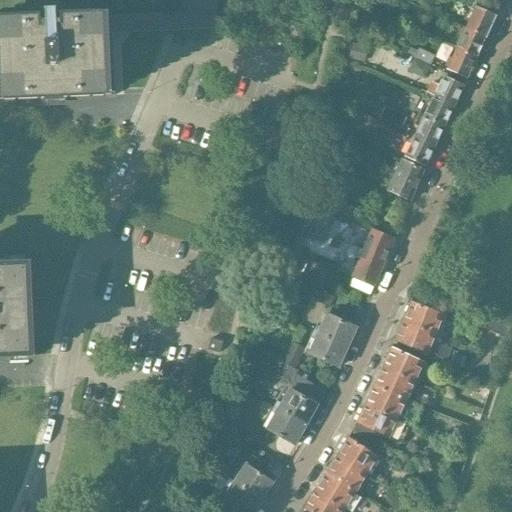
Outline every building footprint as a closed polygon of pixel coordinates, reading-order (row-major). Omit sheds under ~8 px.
[(180,0),(178,15),(111,17),(111,11),(60,13),(55,14),(55,9),(44,10),(44,14),(40,14),(2,15),(3,28),(0,28),(0,88),(5,88),(6,100),(101,97),(100,84),(114,83),(112,32),(211,28),(216,0),(180,0)] [(495,17),(475,8),(465,29),(485,38),(495,17)] [(248,35),(251,24),(242,22),(239,32),(248,35)] [(293,39),(301,35),(297,25),(289,29),(293,39)] [(485,38),(465,29),(456,49),(476,58),(485,38)] [(443,46),(439,64),(448,66),(453,48),(443,46)] [(476,58),(456,49),(447,70),(466,79),(476,58)] [(419,51),(415,59),(429,65),(433,58),(419,51)] [(430,83),(426,92),(434,96),(433,97),(453,107),(463,87),(443,77),(438,86),(430,83)] [(430,104),(424,117),(443,127),(449,114),(453,107),(433,97),(430,104)] [(385,108),(379,119),(400,129),(405,117),(385,108)] [(374,129),(378,122),(367,116),(363,124),(374,129)] [(422,121),(414,137),(434,146),(441,130),(443,127),(424,117),(422,121)] [(378,122),(374,129),(403,142),(407,135),(378,122)] [(370,142),(349,132),(347,137),(367,146),(370,142)] [(434,146),(414,137),(404,157),(424,166),(434,146)] [(423,171),(401,161),(387,191),(409,201),(423,171)] [(371,230),(357,263),(357,264),(352,277),(373,286),(379,272),(393,239),(371,230)] [(0,354),(30,353),(26,264),(0,265),(0,354)] [(320,292),(315,301),(329,308),(333,298),(320,292)] [(434,300),(422,295),(420,301),(432,306),(434,300)] [(442,315),(410,302),(403,319),(394,341),(426,354),(446,362),(450,350),(431,342),(442,315)] [(356,328),(326,314),(317,334),(347,348),(356,328)] [(347,348),(317,334),(308,354),(338,367),(347,348)] [(219,353),(222,342),(210,339),(207,350),(219,353)] [(291,343),(281,363),(294,369),(304,349),(291,343)] [(390,348),(382,367),(413,382),(422,363),(390,348)] [(382,367),(373,386),(405,400),(413,382),(382,367)] [(262,395),(273,401),(279,390),(268,384),(262,395)] [(373,386),(364,404),(396,419),(405,400),(373,386)] [(317,406),(289,390),(278,410),(306,425),(310,418),(312,419),(317,410),(315,409),(317,406)] [(387,438),(396,419),(364,404),(355,424),(387,438)] [(306,425),(278,410),(267,429),(295,445),(297,442),(298,443),(304,434),(302,433),(306,425)] [(347,438),(336,456),(365,475),(377,457),(347,438)] [(239,449),(221,476),(233,484),(260,502),(273,482),(261,475),(255,471),(260,463),(239,449)] [(336,456),(325,473),(354,492),(365,475),(336,456)] [(325,473),(314,490),(343,509),(354,492),(325,473)] [(252,511),(260,502),(233,484),(220,503),(232,511),(252,511)] [(314,490),(303,508),(308,511),(341,511),(343,509),(314,490)]
